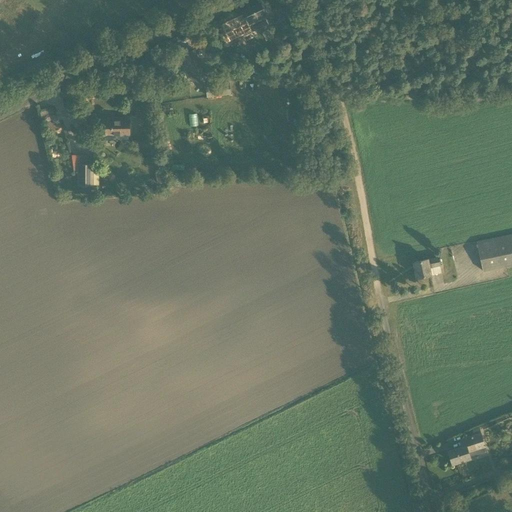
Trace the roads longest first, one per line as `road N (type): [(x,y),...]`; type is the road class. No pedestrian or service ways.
road 1 (track): [(310,0),(381,298)]
road 2 (unclassified): [(0,114),(87,64),(238,0)]
road 3 (unclassified): [(433,511),(381,298)]
